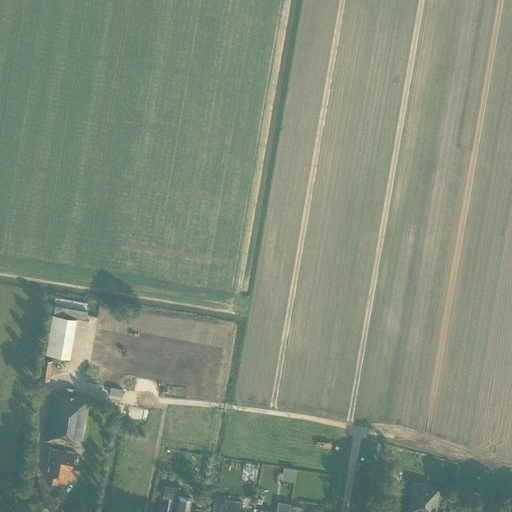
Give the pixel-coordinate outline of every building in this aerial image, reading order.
[(90,375),(114,378),(121,328),(102,325),(102,330),(98,329),(98,327),(93,327),(91,338),(95,338),(90,375)] [(53,361),(48,360),(43,359),(40,379),(50,381),(53,361)] [(138,375),(135,393),(107,388),(106,395),(123,398),(121,409),(149,414),(150,404),(152,405),(157,378),(138,375)] [(82,446),(90,398),(63,393),(63,395),(53,393),(45,440),(59,443),(58,449),(52,448),(47,480),(57,481),(57,480),(67,481),(68,473),(70,474),(71,470),(74,451),(64,450),(65,444),(82,446)] [(436,511),(441,487),(413,482),(408,511),(412,511),(436,511)] [(189,511),(191,498),(178,496),(180,486),(166,484),(164,496),(170,497),(167,511),(189,511)] [(244,511),(246,507),(243,506),(243,502),(225,499),(225,503),(221,502),(219,511),(244,511)] [(290,511),(291,504),(279,502),(276,511),(272,511),(262,510),(262,511),(290,511)]
